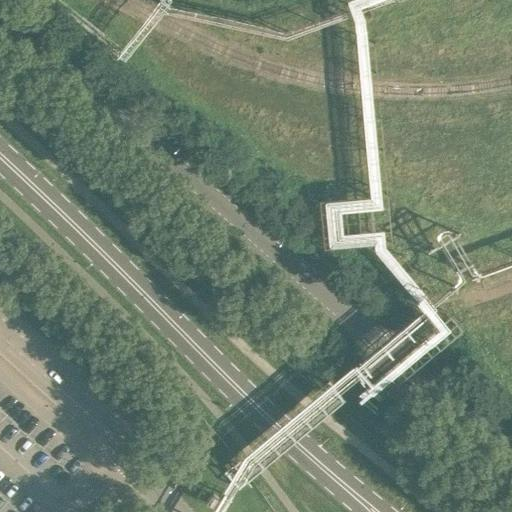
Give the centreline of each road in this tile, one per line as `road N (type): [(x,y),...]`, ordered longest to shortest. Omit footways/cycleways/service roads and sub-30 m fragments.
road 1 (tertiary): [(247,400),(0,156)]
road 2 (unclassified): [(0,337),(179,511)]
road 3 (tertiary): [(247,400),(351,490)]
